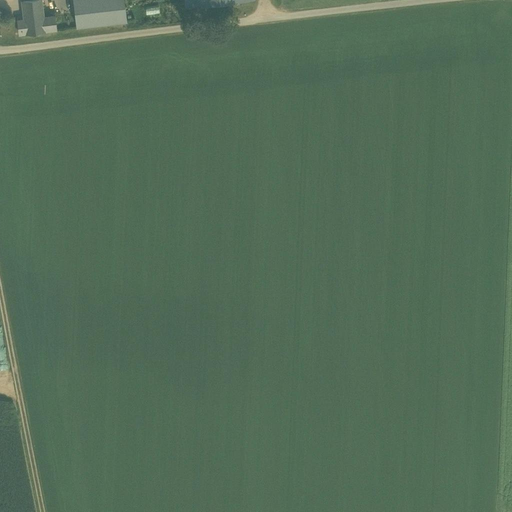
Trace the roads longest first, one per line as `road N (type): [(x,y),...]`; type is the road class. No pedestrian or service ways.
road 1 (unclassified): [(0,49),(448,0)]
road 2 (track): [(0,185),(54,511)]
